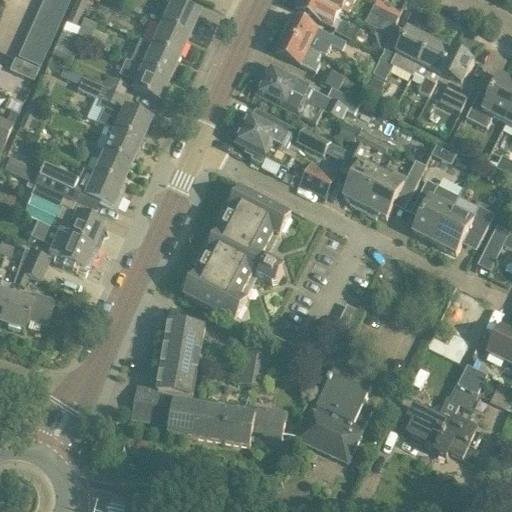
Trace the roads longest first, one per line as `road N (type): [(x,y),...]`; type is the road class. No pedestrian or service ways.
road 1 (tertiary): [(81,394),(195,152)]
road 2 (residential): [(363,237),(195,152)]
road 3 (tertiary): [(195,152),(264,0)]
road 4 (residential): [(499,303),(363,237)]
